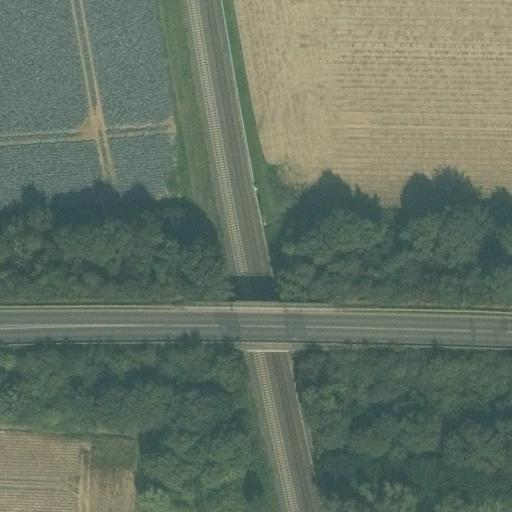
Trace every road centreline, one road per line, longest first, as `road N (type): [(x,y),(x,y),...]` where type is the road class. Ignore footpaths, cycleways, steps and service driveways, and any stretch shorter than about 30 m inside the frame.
road 1 (primary): [(511,344),(0,336)]
road 2 (track): [(171,0),(209,214)]
